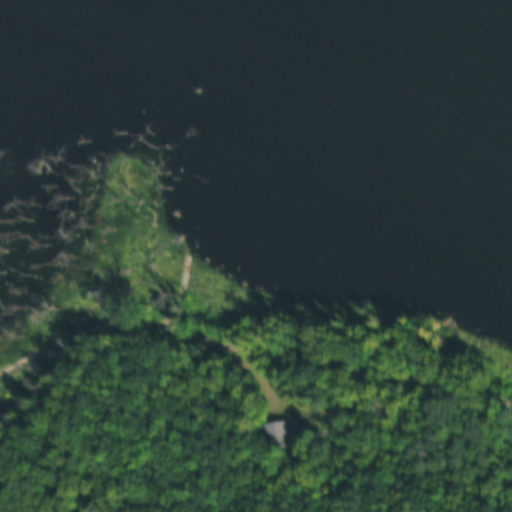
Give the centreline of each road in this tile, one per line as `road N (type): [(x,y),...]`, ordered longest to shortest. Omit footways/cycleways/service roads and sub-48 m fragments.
road 1 (track): [(511,391),(159,322),(58,320),(0,355)]
road 2 (track): [(0,201),(37,157),(199,110),(199,131),(184,145),(185,208)]
